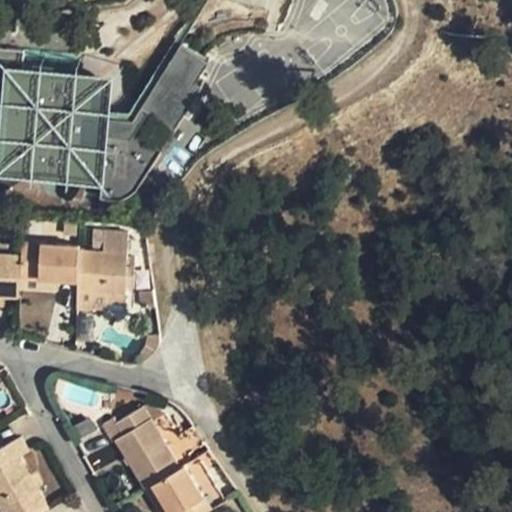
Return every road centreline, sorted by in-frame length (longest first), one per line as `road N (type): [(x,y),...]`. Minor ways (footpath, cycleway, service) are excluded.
road 1 (track): [(408,0),(409,20),(393,48),(219,175),(189,201),(176,230),(192,378),(262,511)]
road 2 (residential): [(18,356),(35,352),(120,374),(192,378)]
road 3 (residential): [(98,511),(18,356)]
